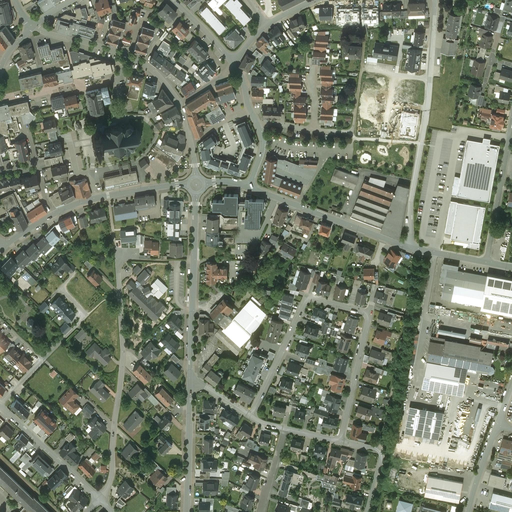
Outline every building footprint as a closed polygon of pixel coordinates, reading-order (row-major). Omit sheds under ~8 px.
[(39,0),(37,1),(44,11),(55,4),(54,3),(58,0),(39,0)] [(107,0),(99,0),(99,1),(95,3),(97,10),(99,14),(105,12),(104,11),(110,9),(109,6),(107,0)] [(244,12),(242,9),(239,7),(240,7),(237,4),(235,2),(235,1),(233,0),(224,0),(223,1),(223,2),(226,5),(227,4),(229,6),(228,7),(231,10),(232,9),(234,11),(233,12),(235,15),(237,14),(239,16),(238,17),(240,20),(242,19),(245,22),(249,19),(251,16),(247,11),(245,13),(244,12)] [(278,0),(283,10),(302,0),(278,0)] [(511,1),(508,0),(505,0),(503,9),(511,11),(511,1)] [(0,2),(0,20),(0,23),(3,23),(12,20),(7,1),(0,2)] [(173,10),(166,4),(166,3),(158,11),(167,19),(168,21),(170,18),(176,13),(173,10)] [(416,3),(408,3),(408,11),(408,14),(409,14),(417,14),(416,3)] [(420,3),(417,3),(416,3),(417,14),(425,14),(425,10),(425,3),(420,3)] [(392,4),(383,4),(384,11),(384,14),(392,14),(392,4)] [(400,4),(392,4),(392,14),(400,14),(400,11),(400,4)] [(215,15),(213,13),(212,13),(210,10),(208,7),(208,8),(205,5),(201,8),(199,10),(199,11),(201,14),(203,13),(205,15),(203,16),(206,19),(207,18),(209,20),(208,21),(211,24),(212,23),(214,25),(213,26),(216,30),(218,29),(220,32),(225,28),(227,26),(223,21),(221,23),(220,21),(217,18),(215,16),(215,15)] [(75,16),(65,13),(60,16),(60,18),(58,18),(54,29),(75,35),(76,33),(79,23),(82,14),(80,9),(80,7),(75,9),(74,9),(76,14),(75,16)] [(85,7),(80,9),(82,14),(79,23),(85,25),(88,16),(85,7)] [(364,9),(364,23),(376,23),(376,8),(364,9)] [(140,11),(132,9),(128,22),(132,23),(133,21),(137,22),(140,11)] [(357,22),(357,10),(353,10),(350,10),(345,10),(338,10),(339,22),(339,24),(346,23),(346,22),(357,22)] [(450,12),(449,20),(448,20),(447,31),(447,32),(444,52),(453,53),(459,14),(450,12)] [(499,17),(488,14),(485,25),(496,28),(499,20),(499,17)] [(301,16),(290,21),(292,26),(294,31),(295,30),(299,29),(299,30),(301,30),(302,29),(303,28),(302,27),(305,26),(301,16)] [(511,17),(505,16),(504,22),(503,26),(509,27),(511,22),(511,17)] [(125,21),(112,18),(110,26),(110,25),(105,42),(116,45),(121,29),(123,30),(125,21)] [(167,19),(163,23),(167,26),(173,21),(170,18),(168,21),(167,19)] [(179,22),(172,30),(181,38),(188,31),(179,22)] [(85,25),(79,23),(76,33),(92,38),(95,28),(85,25)] [(15,39),(5,25),(0,29),(0,33),(8,44),(15,39)] [(142,25),(139,34),(138,33),(133,50),(145,54),(150,37),(151,38),(154,29),(142,25)] [(283,33),(277,26),(273,29),(273,28),(270,30),(270,31),(269,33),(277,43),(281,40),(282,40),(285,38),(282,34),(283,33)] [(292,26),(287,30),(293,37),(298,33),(295,30),(294,31),(292,26)] [(235,27),(228,34),(224,37),(225,37),(227,39),(226,40),(230,45),(231,44),(233,46),(233,47),(236,44),(237,44),(244,37),(241,33),(239,34),(237,32),(239,31),(235,27)] [(424,32),(415,31),(414,42),(423,44),(424,32)] [(8,44),(0,33),(0,47),(1,49),(8,44)] [(488,35),(483,33),(480,44),(489,46),(492,36),(488,35)] [(269,43),(262,36),(260,39),(256,43),(263,49),(266,53),(269,49),(266,46),(268,43),(269,43)] [(208,52),(195,39),(188,47),(191,51),(190,52),(196,58),(197,56),(201,59),(208,52)] [(172,46),(163,40),(156,51),(164,58),(171,47),(172,46)] [(30,42),(19,47),(22,58),(23,58),(30,56),(33,55),(34,55),(33,55),(30,43),(30,42)] [(398,46),(375,42),(373,55),(396,59),(398,46)] [(61,46),(49,49),(48,43),(37,46),(38,50),(40,56),(42,64),(53,62),(53,60),(58,59),(59,66),(69,64),(67,56),(64,57),(61,46)] [(361,46),(344,45),(343,57),(360,58),(361,46)] [(171,47),(164,58),(169,61),(172,56),(176,50),(171,47)] [(408,49),(405,68),(419,70),(422,51),(411,49),(408,48),(408,49)] [(258,58),(262,53),(256,49),(253,54),(258,58)] [(105,60),(85,54),(78,56),(77,51),(73,50),(69,51),(73,68),(75,77),(79,76),(79,75),(86,74),(94,78),(104,75),(104,72),(112,70),(114,67),(113,62),(105,60)] [(156,51),(154,50),(149,60),(158,66),(164,58),(156,51)] [(479,52),(478,52),(476,60),(483,62),(485,54),(479,52)] [(255,59),(246,54),(240,64),(241,65),(241,66),(248,70),(255,59)] [(185,59),(180,55),(177,60),(174,64),(178,67),(180,65),(181,66),(186,60),(185,59)] [(30,56),(23,58),(24,59),(26,64),(19,67),(20,68),(32,65),(31,61),(32,60),(30,56)] [(169,61),(164,58),(158,66),(167,73),(173,65),(169,61)] [(23,59),(17,62),(19,67),(26,64),(24,59),(23,59)] [(275,66),(267,59),(261,66),(269,73),(275,66)] [(476,60),(475,60),(472,71),(481,74),(485,62),(483,62),(476,60)] [(204,65),(203,65),(199,69),(200,69),(197,72),(206,81),(209,77),(210,77),(212,75),(215,71),(207,62),(204,65)] [(178,67),(174,64),(173,65),(167,73),(166,75),(167,74),(175,81),(175,82),(176,81),(178,83),(178,84),(185,74),(177,68),(178,67)] [(188,71),(181,66),(180,65),(178,67),(177,68),(185,74),(188,71)] [(70,69),(55,72),(58,82),(58,83),(73,79),(72,77),(74,77),(75,77),(73,68),(71,68),(70,69)] [(511,77),(511,70),(502,68),(501,72),(499,77),(500,77),(511,81),(511,77)] [(41,72),(18,77),(21,88),(43,83),(42,75),(41,72)] [(55,72),(42,75),(43,83),(44,84),(49,83),(49,84),(58,82),(55,72)] [(135,75),(127,73),(125,83),(130,84),(127,97),(137,99),(140,86),(141,86),(143,76),(142,76),(143,73),(136,72),(135,75)] [(156,81),(148,74),(144,92),(157,94),(159,85),(156,81)] [(263,76),(252,76),(252,85),(263,85),(263,76)] [(229,80),(219,84),(215,86),(218,94),(223,92),(233,89),(232,86),(231,86),(229,80)] [(190,81),(181,88),(186,95),(195,89),(190,81)] [(480,86),(471,84),(468,94),(477,97),(478,94),(480,89),(480,86)] [(107,87),(98,89),(100,97),(103,97),(104,101),(110,100),(107,87)] [(259,88),(253,87),(253,98),(263,98),(263,90),(259,90),(259,88)] [(172,101),(162,88),(158,96),(159,98),(157,99),(159,101),(154,103),(158,110),(171,103),(172,101)] [(98,89),(85,92),(91,115),(103,112),(100,97),(98,89)] [(209,89),(200,95),(206,105),(215,99),(214,97),(213,95),(209,89)] [(233,89),(223,92),(226,100),(229,99),(231,103),(235,102),(234,97),(235,97),(233,89)] [(503,91),(500,91),(500,92),(498,101),(508,103),(510,93),(503,91)] [(223,92),(218,94),(219,96),(214,97),(215,99),(217,103),(226,100),(223,92)] [(75,94),(63,97),(66,109),(73,107),(73,109),(79,108),(77,101),(75,94)] [(478,94),(477,97),(475,104),(481,105),(484,95),(480,94),(478,94)] [(63,95),(50,98),(53,109),(61,107),(62,112),(57,113),(58,118),(68,116),(66,109),(63,97),(63,95)] [(200,95),(186,104),(185,104),(185,106),(188,114),(197,110),(206,105),(200,95)] [(30,110),(27,100),(18,103),(21,115),(24,123),(29,122),(32,120),(31,119),(34,116),(29,110),(30,110)] [(7,103),(0,104),(0,119),(6,118),(11,117),(8,105),(7,103)] [(18,103),(8,105),(11,117),(16,116),(21,115),(18,103)] [(175,105),(161,113),(165,121),(163,122),(165,125),(182,124),(180,117),(178,112),(175,105)] [(219,106),(209,112),(216,122),(225,116),(219,106)] [(282,107),(263,106),(263,112),(264,112),(264,117),(267,118),(280,118),(280,113),(281,113),(282,107)] [(414,134),(418,110),(404,108),(400,132),(403,132),(402,135),(412,136),(412,134),(414,134)] [(491,110),(481,108),(479,116),(489,118),(491,110)] [(188,114),(187,115),(195,137),(203,132),(201,127),(199,122),(201,122),(204,120),(202,116),(200,116),(197,110),(188,114)] [(504,116),(492,114),(490,125),(501,127),(504,116)] [(16,120),(7,122),(6,118),(0,119),(0,134),(8,133),(19,130),(16,120)] [(48,130),(50,140),(51,140),(57,139),(54,128),(56,128),(54,119),(43,122),(45,131),(48,130)] [(244,146),(255,141),(246,119),(234,124),(244,146)] [(105,129),(104,129),(104,130),(105,130),(106,134),(102,134),(102,133),(100,133),(101,134),(100,135),(100,134),(99,134),(98,133),(97,132),(97,133),(95,133),(94,133),(95,134),(94,135),(93,134),(93,135),(93,136),(93,137),(92,137),(92,138),(91,138),(91,139),(93,139),(93,144),(92,144),(92,146),(94,145),(94,146),(94,147),(96,147),(96,146),(100,145),(101,152),(109,150),(109,151),(110,151),(110,150),(113,150),(114,150),(114,151),(115,151),(115,150),(116,155),(124,153),(124,154),(125,154),(125,155),(130,154),(129,153),(130,153),(131,153),(130,152),(133,152),(133,148),(133,147),(135,144),(136,144),(136,143),(135,143),(134,141),(137,140),(137,141),(138,141),(138,140),(140,137),(141,137),(141,136),(140,136),(139,132),(141,132),(140,131),(139,131),(136,129),(136,128),(135,128),(135,129),(132,130),(132,127),(133,127),(133,126),(132,126),(130,124),(130,123),(129,123),(128,124),(126,125),(126,124),(125,125),(125,124),(121,125),(120,125),(120,124),(119,124),(119,126),(111,127),(111,126),(110,126),(110,127),(110,128),(109,128),(106,129),(106,128),(105,128),(105,129)] [(202,165),(220,170),(224,158),(214,155),(212,147),(221,141),(215,132),(198,143),(202,165)] [(0,134),(0,149),(3,149),(7,148),(15,146),(14,142),(11,143),(9,138),(8,133),(0,134)] [(162,151),(157,157),(167,165),(166,167),(168,169),(170,167),(176,161),(180,155),(186,142),(184,141),(184,135),(179,133),(179,134),(177,135),(177,137),(177,138),(177,139),(165,134),(160,145),(157,142),(155,145),(162,151)] [(483,142),(467,139),(460,177),(455,176),(451,194),(457,195),(489,201),(500,145),(490,143),(490,139),(484,137),(483,142)] [(25,139),(14,142),(15,146),(7,148),(10,158),(18,156),(18,159),(29,157),(25,139)] [(54,154),(60,152),(62,152),(60,141),(58,141),(52,143),(48,144),(51,154),(54,154)] [(162,151),(155,145),(150,152),(157,157),(162,151)] [(245,178),(253,154),(243,151),(239,163),(224,158),(220,170),(245,178)] [(55,157),(50,158),(52,163),(61,161),(62,161),(61,155),(55,157)] [(275,155),(265,162),(262,178),(272,180),(274,180),(277,159),(275,155)] [(149,164),(144,158),(138,163),(143,169),(149,164)] [(299,164),(284,158),(284,159),(278,158),(277,159),(274,180),(272,180),(272,182),(271,184),(272,184),(279,186),(283,177),(303,184),(304,183),(307,184),(316,170),(316,166),(317,166),(317,163),(318,160),(299,159),(299,162),(299,164)] [(52,166),(51,167),(53,178),(57,177),(58,182),(67,180),(66,174),(68,174),(65,163),(61,164),(52,166)] [(358,177),(335,168),(331,180),(354,188),(358,177)] [(136,171),(103,178),(106,190),(114,189),(113,186),(118,185),(118,188),(138,183),(136,171)] [(18,173),(10,175),(13,187),(21,185),(20,178),(18,173)] [(36,174),(22,177),(24,184),(25,190),(39,186),(36,174)] [(10,175),(3,177),(1,178),(1,177),(0,177),(0,189),(1,190),(1,188),(4,187),(4,189),(5,189),(4,187),(8,187),(8,188),(13,187),(10,175)] [(303,184),(283,177),(279,186),(279,188),(299,195),(303,184)] [(386,181),(370,177),(368,180),(384,186),(386,181)] [(75,179),(69,181),(73,191),(73,190),(75,197),(80,195),(81,198),(91,195),(86,179),(85,179),(85,178),(82,179),(82,180),(76,182),(75,179)] [(368,180),(364,179),(351,216),(385,229),(384,231),(400,238),(400,237),(409,186),(398,183),(396,191),(384,186),(368,180)] [(75,197),(68,185),(58,190),(58,192),(64,203),(75,197)] [(23,207),(15,191),(12,192),(17,202),(19,206),(28,224),(32,221),(27,212),(26,212),(23,207)] [(28,224),(19,206),(17,206),(16,203),(17,202),(12,192),(0,197),(0,198),(2,203),(0,203),(0,204),(1,207),(3,205),(7,214),(8,216),(10,215),(11,215),(12,218),(18,230),(28,224)] [(64,203),(58,192),(49,196),(55,206),(64,203)] [(222,208),(221,211),(238,212),(238,204),(238,202),(239,194),(225,193),(224,200),(213,200),(213,208),(222,208)] [(154,194),(145,196),(147,206),(147,207),(150,207),(150,205),(155,204),(154,194)] [(145,196),(134,198),(135,203),(136,208),(147,206),(145,196)] [(245,215),(245,225),(260,225),(261,207),(264,207),(264,199),(249,199),(249,197),(246,197),(246,202),(245,204),(245,205),(248,205),(248,215),(245,215)] [(182,200),(163,199),(163,214),(169,215),(169,217),(179,218),(179,214),(182,214),(182,200)] [(485,207),(451,200),(445,232),(452,233),(450,238),(469,241),(467,247),(479,249),(480,243),(479,243),(485,207)] [(34,207),(27,212),(32,221),(47,212),(40,201),(33,205),(34,207)] [(31,202),(23,207),(26,212),(27,212),(34,207),(33,205),(31,202)] [(119,206),(113,207),(115,219),(137,215),(136,208),(135,203),(125,205),(119,206)] [(99,208),(94,209),(94,210),(89,211),(90,215),(89,215),(91,221),(96,220),(96,221),(101,220),(101,219),(106,218),(103,207),(99,208)] [(288,211),(278,207),(273,220),(283,224),(288,211)] [(221,214),(211,214),(211,217),(207,217),(207,230),(219,230),(219,223),(230,223),(230,218),(224,217),(221,214)] [(313,220),(303,216),(302,217),(297,215),(294,223),(304,227),(302,232),(308,234),(310,229),(313,220)] [(70,216),(64,219),(68,227),(74,224),(70,216)] [(86,216),(79,218),(81,226),(88,225),(86,216)] [(169,221),(166,221),(165,233),(168,233),(168,237),(174,237),(178,237),(178,234),(179,234),(179,229),(179,228),(179,226),(180,221),(179,221),(179,218),(169,217),(169,221)] [(64,219),(58,221),(62,230),(68,227),(64,219)] [(59,236),(51,228),(54,225),(54,224),(43,235),(44,235),(52,244),(59,236)] [(331,227),(322,224),(320,229),(319,231),(324,233),(323,234),(327,236),(328,234),(331,227)] [(134,229),(120,231),(121,241),(129,240),(135,240),(135,235),(134,229)] [(219,230),(207,230),(206,243),(219,243),(219,239),(219,230)] [(63,231),(61,233),(67,239),(70,237),(63,231)] [(355,236),(345,232),(342,241),(346,242),(344,248),(348,249),(350,244),(352,244),(352,245),(355,237),(355,236)] [(272,234),(268,242),(275,245),(278,237),(272,234)] [(52,244),(44,235),(39,240),(48,248),(52,244)] [(48,248),(39,240),(35,244),(41,250),(43,252),(48,248)] [(271,244),(263,240),(259,249),(266,253),(271,244)] [(35,244),(33,242),(29,246),(37,254),(41,250),(35,244)] [(294,248),(285,242),(284,243),(280,250),(280,251),(291,258),(293,255),(293,254),(294,252),(296,249),(294,248)] [(182,244),(170,243),(169,254),(182,255),(182,244)] [(374,249),(359,243),(355,252),(361,254),(359,258),(364,260),(366,255),(371,258),(374,249)] [(37,254),(29,246),(25,250),(31,257),(33,259),(37,254)] [(23,249),(19,253),(27,261),(31,257),(25,250),(23,249)] [(401,256),(391,250),(384,261),(394,268),(401,256)] [(27,261),(19,253),(13,258),(20,265),(22,266),(27,261)] [(11,255),(1,266),(10,275),(20,265),(13,258),(11,255)] [(61,257),(58,259),(55,262),(55,263),(51,267),(57,273),(58,272),(59,274),(63,270),(62,269),(67,264),(61,257)] [(77,264),(72,259),(67,264),(72,269),(77,264)] [(217,262),(208,262),(207,268),(206,268),(206,271),(208,271),(208,272),(206,272),(206,275),(207,275),(207,281),(216,281),(216,279),(217,279),(217,275),(218,275),(218,278),(221,278),(221,276),(227,277),(228,268),(225,268),(225,267),(221,266),(221,267),(219,267),(219,268),(217,268),(217,265),(216,264),(217,262)] [(458,265),(443,262),(439,281),(444,282),(444,283),(447,267),(447,268),(457,270),(458,265)] [(137,264),(132,270),(136,274),(142,268),(137,264)] [(457,270),(447,268),(447,267),(444,283),(441,298),(481,305),(487,276),(457,270)] [(131,290),(128,293),(130,296),(131,296),(148,312),(150,314),(149,315),(154,320),(161,312),(161,311),(166,307),(159,301),(158,302),(150,294),(148,293),(151,291),(148,286),(144,288),(140,284),(141,283),(142,284),(151,275),(150,274),(152,272),(148,268),(145,270),(145,269),(136,278),(139,281),(136,285),(131,280),(126,285),(131,290)] [(374,268),(364,268),(364,278),(374,277),(374,271),(374,268)] [(31,275),(26,270),(21,275),(26,280),(31,275)] [(93,270),(87,277),(95,284),(102,277),(93,270)] [(310,273),(301,270),(296,284),(296,285),(297,285),(306,288),(308,282),(309,279),(310,276),(310,273)] [(511,275),(487,271),(487,276),(481,305),(480,307),(511,313),(511,275)] [(157,277),(150,284),(154,288),(151,291),(158,298),(167,287),(157,277)] [(327,283),(318,280),(316,290),(324,293),(324,292),(327,283)] [(345,288),(337,285),(334,295),(343,298),(344,293),(345,288)] [(367,293),(358,290),(355,300),(359,301),(359,302),(364,303),(367,293)] [(385,290),(384,293),(377,291),(374,299),(385,303),(386,300),(392,302),(394,296),(391,295),(392,292),(385,290)] [(281,301),(293,304),(292,304),(294,297),(283,294),(281,301)] [(67,304),(59,297),(51,304),(55,308),(55,309),(58,312),(58,313),(67,304)] [(224,298),(210,312),(225,326),(238,312),(233,307),(224,298)] [(225,326),(222,329),(230,336),(240,346),(259,324),(266,314),(250,299),(244,306),(225,326)] [(280,308),(292,311),(291,311),(293,304),(281,301),(282,301),(280,308)] [(44,302),(39,307),(42,311),(48,305),(44,302)] [(69,308),(66,305),(67,305),(67,304),(58,313),(63,317),(67,321),(75,314),(72,311),(73,311),(70,308),(69,308)] [(327,311),(315,307),(312,316),(323,320),(327,311)] [(288,318),(289,318),(292,311),(280,308),(281,308),(279,315),(288,318)] [(387,314),(380,312),(377,320),(383,322),(383,324),(388,326),(391,316),(387,314)] [(176,315),(174,313),(174,314),(171,318),(178,325),(181,321),(181,320),(176,315)] [(209,317),(205,313),(199,313),(199,333),(213,333),(213,326),(214,323),(209,323),(209,319),(209,317)] [(358,319),(349,316),(346,323),(347,323),(345,329),(349,330),(353,332),(358,319)] [(178,325),(171,318),(167,322),(173,328),(175,328),(178,325)] [(281,322),(272,319),(269,331),(270,331),(269,334),(268,334),(267,338),(275,341),(276,337),(278,337),(279,333),(280,330),(281,326),(280,326),(281,322)] [(65,322),(60,328),(65,333),(70,327),(65,322)] [(319,328),(307,325),(304,334),(316,337),(317,333),(319,328)] [(438,332),(465,337),(466,333),(439,327),(438,332)] [(87,333),(82,328),(82,329),(80,331),(79,331),(75,336),(78,339),(82,334),(84,336),(87,333)] [(181,333),(183,331),(180,328),(175,333),(181,338),(184,335),(181,333)] [(242,348),(220,328),(214,334),(237,354),(242,348)] [(382,332),(377,330),(373,340),(377,341),(377,342),(379,342),(380,342),(383,343),(386,335),(387,333),(382,332)] [(168,333),(161,341),(163,343),(164,344),(166,346),(173,338),(168,333)] [(0,334),(0,350),(0,351),(8,342),(0,334)] [(343,335),(341,335),(337,348),(347,351),(351,338),(343,335)] [(173,338),(166,346),(168,349),(170,349),(172,351),(179,344),(173,338)] [(249,349),(254,342),(250,339),(245,347),(249,349)] [(480,349),(445,343),(445,339),(444,343),(440,363),(441,363),(482,371),(486,350),(480,349),(481,346),(480,346),(480,349)] [(431,340),(427,357),(427,358),(427,360),(436,362),(441,363),(440,363),(444,343),(431,340)] [(103,351),(94,342),(86,351),(90,355),(90,356),(93,353),(104,364),(107,362),(106,362),(109,359),(106,356),(107,355),(103,351)] [(150,342),(141,352),(145,356),(143,358),(146,361),(153,353),(155,355),(159,350),(157,348),(158,348),(157,348),(153,345),(153,344),(150,342)] [(310,346),(299,342),(296,351),(302,353),(302,354),(307,356),(310,346)] [(21,355),(13,346),(5,355),(13,363),(15,362),(21,355)] [(394,352),(382,348),(381,352),(385,354),(384,357),(391,360),(394,352)] [(381,352),(372,349),(368,359),(382,363),(384,357),(385,354),(381,352)] [(492,352),(486,350),(482,371),(488,372),(492,352)] [(269,351),(266,356),(268,357),(272,359),(275,353),(269,351)] [(215,352),(206,363),(211,366),(212,365),(219,356),(215,352)] [(254,352),(253,352),(242,375),(256,382),(261,372),(258,370),(260,367),(263,368),(268,357),(266,356),(260,354),(260,355),(254,352)] [(32,362),(23,353),(21,355),(15,362),(23,370),(32,362)] [(179,359),(173,353),(170,356),(177,362),(179,359)] [(337,360),(337,361),(335,368),(344,371),(347,363),(346,363),(348,358),(339,355),(337,360)] [(177,362),(170,356),(167,359),(171,363),(171,362),(174,365),(177,362)] [(326,360),(320,358),(319,362),(318,366),(323,367),(324,364),(325,364),(326,360)] [(312,364),(305,361),(304,365),(310,367),(309,369),(313,370),(314,365),(312,364)] [(171,363),(164,370),(173,379),(180,371),(174,365),(171,362),(171,363)] [(301,365),(289,362),(286,371),(298,375),(300,368),(301,365)] [(206,363),(202,368),(208,373),(205,376),(215,384),(221,377),(211,369),(212,368),(206,363)] [(151,375),(139,364),(133,370),(145,382),(151,375)] [(308,368),(302,366),(301,369),(300,368),(298,375),(301,376),(302,372),(306,374),(308,368)] [(374,372),(367,369),(364,378),(370,380),(373,379),(376,380),(379,373),(374,372)] [(346,378),(334,374),(332,380),(333,380),(331,388),(340,391),(343,382),(344,383),(346,378)] [(293,382),(282,378),(280,387),(290,390),(293,382)] [(109,394),(101,387),(102,386),(98,382),(97,383),(96,382),(93,385),(95,387),(92,390),(97,394),(96,395),(102,401),(109,394)] [(255,391),(238,382),(236,387),(238,388),(236,391),(241,394),(240,398),(249,403),(255,391)] [(137,384),(128,392),(135,399),(138,396),(142,400),(146,396),(147,395),(143,391),(144,390),(143,389),(137,384)] [(173,398),(162,386),(155,393),(167,404),(173,398)] [(70,387),(65,392),(64,393),(64,394),(59,399),(61,401),(61,403),(63,404),(65,404),(66,403),(69,406),(74,401),(72,400),(77,394),(70,387)] [(151,394),(145,387),(143,389),(144,390),(143,391),(147,395),(146,396),(147,397),(151,394)] [(373,389),(366,387),(366,389),(363,388),(360,396),(373,401),(376,391),(377,390),(373,389)] [(329,394),(327,394),(326,396),(324,402),(328,404),(327,408),(337,411),(339,404),(341,398),(329,394)] [(22,405),(16,399),(11,405),(17,411),(22,405)] [(289,405),(286,404),(285,408),(286,408),(285,410),(290,411),(293,400),(291,399),(289,405)] [(214,401),(204,400),(203,408),(208,409),(207,411),(210,411),(213,412),(214,406),(214,401)] [(69,406),(68,407),(73,412),(79,405),(74,401),(69,406)] [(162,406),(158,402),(153,406),(157,410),(162,406)] [(94,410),(87,404),(84,407),(91,413),(94,410)] [(22,405),(17,411),(24,417),(29,411),(26,408),(22,405)] [(285,408),(275,405),(274,408),(275,409),(274,414),(284,416),(285,410),(286,408),(285,408)] [(371,409),(359,405),(356,414),(361,416),(369,419),(370,413),(372,410),(371,409)] [(383,409),(373,406),(371,409),(372,410),(370,413),(381,417),(383,409)] [(306,411),(296,409),(294,418),(299,419),(299,418),(304,419),(306,411)] [(443,411),(428,409),(423,436),(438,438),(443,411)] [(136,411),(129,419),(124,424),(131,431),(138,423),(138,424),(139,423),(138,422),(142,418),(143,419),(143,418),(139,414),(136,411)] [(238,418),(229,412),(224,418),(234,424),(238,418)] [(172,421),(165,415),(158,422),(165,429),(165,428),(166,428),(167,428),(168,428),(169,427),(169,426),(168,425),(172,421)] [(327,415),(324,415),(322,423),(321,423),(321,425),(330,427),(330,425),(336,427),(338,418),(327,415)] [(106,426),(95,416),(89,422),(95,428),(90,434),(94,438),(99,433),(106,426)] [(42,423),(36,417),(31,423),(37,429),(42,423)] [(204,417),(200,417),(199,426),(208,427),(209,420),(209,418),(204,417)] [(42,423),(37,429),(44,435),(49,429),(42,423)] [(247,425),(244,423),(240,430),(239,430),(236,434),(241,437),(243,433),(248,436),(252,428),(247,425)] [(13,431),(6,424),(0,430),(0,433),(6,439),(13,431)] [(362,426),(353,424),(351,435),(359,437),(360,432),(361,428),(362,426)] [(65,437),(69,442),(75,436),(71,431),(65,437)] [(22,433),(16,439),(19,441),(14,446),(18,450),(23,445),(28,439),(22,433)] [(266,435),(260,434),(259,442),(268,444),(271,435),(267,434),(266,435)] [(166,439),(165,440),(161,435),(158,439),(162,443),(157,447),(164,454),(172,446),(166,439)] [(511,440),(503,438),(500,450),(504,451),(503,453),(506,453),(507,452),(511,452),(511,440)] [(212,439),(204,439),(204,450),(205,450),(205,452),(209,452),(209,450),(212,450),(212,439)] [(253,441),(248,439),(245,445),(251,447),(253,442),(253,441)] [(304,441),(292,439),(290,446),(298,448),(298,449),(302,450),(304,441)] [(75,446),(69,441),(66,445),(71,450),(75,446)] [(130,443),(127,446),(122,452),(129,459),(134,454),(135,454),(138,451),(133,446),(130,443)] [(326,446),(316,444),(314,453),(318,454),(320,454),(324,455),(326,446)] [(71,450),(66,445),(60,451),(73,464),(79,458),(71,450)] [(341,450),(332,448),(330,456),(330,457),(337,458),(339,459),(340,453),(341,450)] [(91,457),(95,460),(100,455),(96,451),(91,457)] [(511,457),(511,452),(507,452),(506,453),(503,453),(499,451),(497,458),(503,459),(511,461),(511,457)] [(367,455),(357,452),(355,460),(354,465),(364,467),(367,455)] [(257,456),(250,453),(247,459),(255,462),(253,465),(263,469),(265,463),(264,463),(266,458),(258,455),(257,456)] [(49,465),(38,454),(31,462),(42,472),(45,470),(47,472),(51,467),(49,465)] [(89,456),(78,465),(88,476),(95,470),(90,465),(94,461),(89,456)] [(337,458),(330,457),(330,456),(329,456),(327,464),(335,466),(337,458)] [(216,460),(204,459),(203,460),(202,460),(202,464),(203,464),(203,470),(216,470),(216,460)] [(0,480),(25,505),(28,508),(29,507),(34,511),(33,511),(49,511),(33,496),(32,497),(0,466),(0,480)] [(47,472),(46,473),(48,475),(54,469),(52,467),(47,472)] [(60,469),(47,481),(51,485),(55,481),(58,485),(61,482),(63,480),(65,482),(67,480),(65,478),(67,476),(60,469)] [(164,475),(159,470),(157,471),(156,470),(154,473),(163,482),(167,478),(164,475)] [(290,472),(285,470),(282,478),(290,481),(291,479),(293,479),(293,478),(298,479),(300,474),(296,473),(297,472),(291,470),(290,472)] [(163,482),(154,473),(151,476),(152,477),(151,479),(159,486),(163,482)] [(259,478),(251,474),(249,479),(248,479),(246,485),(255,488),(259,478)] [(491,474),(488,484),(502,488),(505,478),(491,474)] [(337,482),(318,475),(316,480),(321,481),(322,485),(322,487),(329,489),(328,490),(330,493),(334,493),(336,486),(337,482)] [(353,477),(345,475),(343,481),(351,483),(351,485),(359,487),(361,477),(353,475),(353,477)] [(463,481),(428,475),(424,494),(459,501),(463,481)] [(290,481),(282,478),(278,493),(285,495),(290,481)] [(133,488),(125,480),(117,489),(125,497),(133,488)] [(84,496),(76,489),(68,498),(71,500),(68,503),(74,509),(77,505),(79,508),(86,501),(87,500),(87,499),(85,496),(84,496)] [(511,495),(493,491),(489,506),(511,511),(511,495)] [(175,493),(168,493),(168,507),(178,507),(178,493),(175,493)] [(254,498),(245,494),(243,500),(240,505),(249,508),(252,502),(254,498)] [(362,497),(348,494),(345,502),(350,503),(350,505),(351,506),(353,507),(354,506),(355,505),(360,506),(362,504),(363,499),(362,497)] [(409,511),(412,502),(400,499),(397,509),(403,511),(402,511),(405,511),(408,511),(409,511)] [(309,502),(301,500),(299,506),(302,507),(307,509),(309,502)] [(205,502),(199,502),(199,511),(209,511),(209,502),(205,502)] [(289,507),(278,503),(276,510),(275,511),(289,511),(290,509),(291,507),(289,507)]
